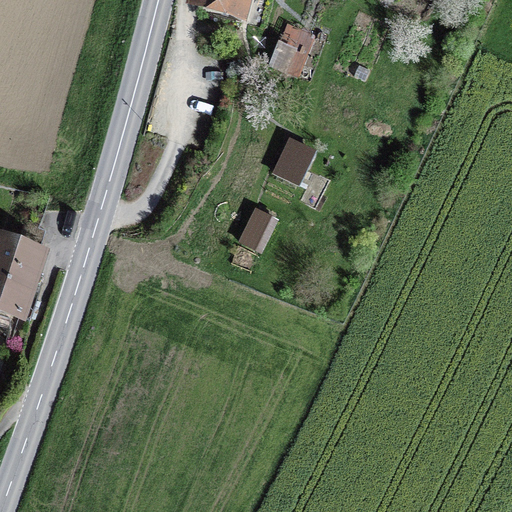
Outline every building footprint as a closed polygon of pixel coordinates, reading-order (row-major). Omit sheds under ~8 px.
[(198,0),(197,4),(238,15),(241,0),(198,0)] [(300,36),(287,29),(270,66),(288,75),(301,47),(296,45),(300,36)] [(291,142),(275,174),(298,185),(314,153),(291,142)] [(277,222),(257,210),(239,241),(259,253),(277,222)] [(41,254),(0,241),(0,309),(21,316),(41,254)]
